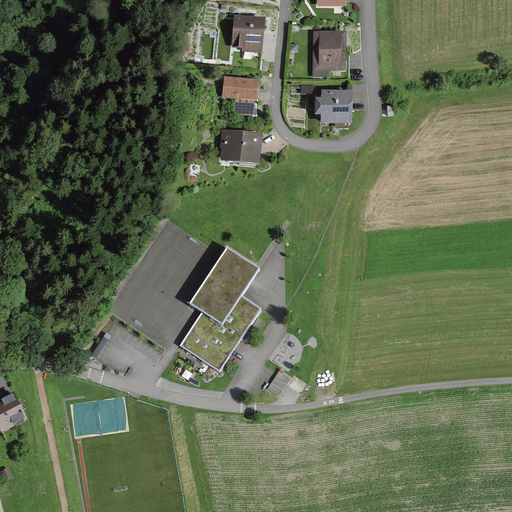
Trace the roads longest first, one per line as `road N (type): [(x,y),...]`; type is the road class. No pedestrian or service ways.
road 1 (residential): [(369,0),(374,119),(362,138),(340,146),(297,142),(279,125),(285,0)]
road 2 (residential): [(0,370),(49,366),(227,409),(341,400)]
road 3 (track): [(341,400),(511,381)]
